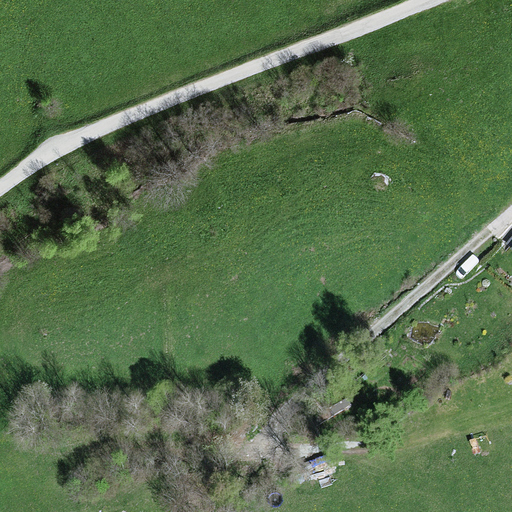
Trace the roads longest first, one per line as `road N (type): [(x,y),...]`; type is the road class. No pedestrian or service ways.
road 1 (unclassified): [(0,187),(99,129),(426,0)]
road 2 (track): [(336,367),(267,429),(230,477),(218,511)]
